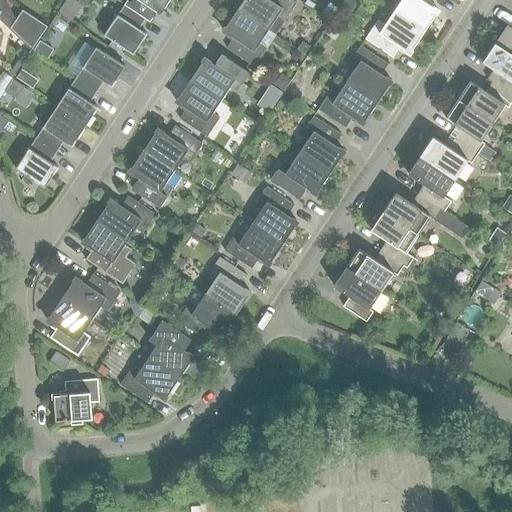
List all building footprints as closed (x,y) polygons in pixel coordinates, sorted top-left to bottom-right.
[(0,0),(0,20),(31,50),(46,26),(22,10),(14,22),(13,19),(12,15),(10,11),(8,8),(7,6),(4,3),(2,0),(1,0),(0,0)] [(71,0),(66,0),(57,14),(70,23),(81,6),(71,0)] [(126,0),(123,5),(144,19),(151,9),(159,14),(168,0),(126,0)] [(242,0),(236,10),(267,30),(268,29),(275,34),(295,3),(290,0),(242,0)] [(400,0),(393,12),(423,32),(437,11),(427,4),(430,0),(400,0)] [(138,29),(144,19),(123,5),(103,36),(132,55),(146,35),(138,29)] [(258,43),(267,30),(236,10),(222,31),(232,38),(225,48),(253,67),(265,48),(258,43)] [(423,32),(393,12),(384,25),(377,20),(364,39),(392,58),(399,47),(409,54),(423,32)] [(511,29),(506,25),(493,44),(511,56),(511,29)] [(52,50),(40,42),(34,50),(46,58),(52,50)] [(302,42),(297,49),(304,54),(309,47),(302,42)] [(511,56),(493,44),(481,62),(497,73),(491,82),(511,96),(511,56)] [(345,82),(376,103),(390,82),(380,75),(387,64),(360,46),(347,65),(354,70),(345,82)] [(74,78),(96,92),(102,82),(110,88),(124,67),(95,48),(74,78)] [(189,80),(220,101),(229,88),(236,93),(248,74),(221,55),(214,66),(204,59),(189,80)] [(16,78),(29,86),(34,79),(21,71),(16,78)] [(0,95),(4,90),(11,79),(1,73),(0,74),(0,95)] [(273,84),(282,91),(289,81),(280,75),(273,84)] [(96,92),(74,78),(54,108),(84,128),(97,108),(89,103),(96,92)] [(22,87),(11,79),(4,90),(15,98),(22,87)] [(212,114),(220,101),(189,80),(175,102),(185,109),(178,119),(206,137),(219,118),(212,114)] [(507,108),(511,100),(511,96),(491,82),(485,92),(469,81),(456,100),(491,123),(503,105),(507,108)] [(376,103),(345,82),(337,95),(330,91),(317,110),(345,128),(351,118),(362,124),(376,103)] [(277,100),(281,93),(269,86),(265,92),(277,100)] [(480,141),(491,123),(456,100),(444,118),(460,129),(454,138),(477,154),(483,144),(480,141)] [(34,138),(56,152),(63,142),(71,148),(84,128),(54,108),(34,138)] [(298,153),(329,174),(343,152),(333,145),(340,135),(313,116),(300,136),(307,140),(298,153)] [(157,129),(142,151),(173,171),(182,159),(189,163),(201,144),(174,126),(167,136),(157,129)] [(431,137),(419,156),(454,179),(466,161),(470,164),(477,154),(454,138),(447,148),(431,137)] [(56,152),(34,138),(14,169),(43,188),(57,168),(49,163),(56,152)] [(165,184),(173,171),(142,151),(128,172),(138,179),(131,189),(159,208),(172,189),(165,184)] [(329,174),(298,153),(290,166),(283,161),(270,180),(298,198),(304,188),(315,195),(329,174)] [(443,197),(454,179),(419,156),(407,174),(423,185),(417,194),(443,212),(450,201),(443,197)] [(230,174),(244,183),(250,173),(237,164),(230,174)] [(251,223),(282,244),(296,223),(286,216),(293,206),(266,187),(253,206),(260,211),(251,223)] [(467,228),(443,212),(417,194),(410,204),(394,193),(382,212),(417,235),(429,217),(461,238),(467,228)] [(511,210),(511,196),(509,195),(502,206),(511,212),(511,210)] [(95,221),(126,242),(135,229),(142,233),(154,215),(127,196),(120,207),(110,200),(95,221)] [(405,253),(417,235),(382,212),(370,230),(386,241),(379,250),(406,268),(409,270),(416,260),(405,253)] [(124,245),(126,242),(95,221),(81,243),(91,250),(84,260),(119,283),(132,264),(125,259),(131,250),(124,245)] [(282,244),(251,223),(243,236),(236,231),(223,251),(250,269),(257,259),(268,265),(282,244)] [(192,233),(200,238),(205,230),(197,225),(192,233)] [(505,233),(496,227),(487,240),(496,246),(505,233)] [(406,268),(379,250),(373,260),(357,249),(345,268),(380,291),(392,273),(399,278),(406,268)] [(186,262),(177,256),(171,264),(180,270),(186,262)] [(204,294),(235,314),(249,293),(239,286),(246,276),(218,257),(206,276),(213,281),(204,294)] [(368,309),(380,291),(345,268),(333,286),(349,297),(342,306),(365,322),(372,312),(368,309)] [(60,299),(91,320),(99,307),(106,312),(119,293),(92,275),(85,285),(75,278),(60,299)] [(235,314),(204,294),(196,307),(189,302),(176,322),(203,340),(210,329),(220,336),(235,314)] [(82,333),(91,320),(60,299),(46,321),(56,328),(49,338),(76,356),(89,337),(82,333)] [(147,358),(178,378),(192,357),(182,350),(189,340),(162,321),(149,340),(156,345),(147,358)] [(469,332),(455,323),(440,346),(454,355),(469,332)] [(70,360),(55,351),(49,361),(63,371),(70,360)] [(178,378),(147,358),(139,370),(132,366),(119,385),(147,403),(154,393),(164,400),(178,378)] [(96,372),(104,377),(108,371),(100,366),(96,372)] [(98,402),(96,379),(63,382),(64,394),(52,395),(54,422),(91,419),(90,403),(98,402)]
